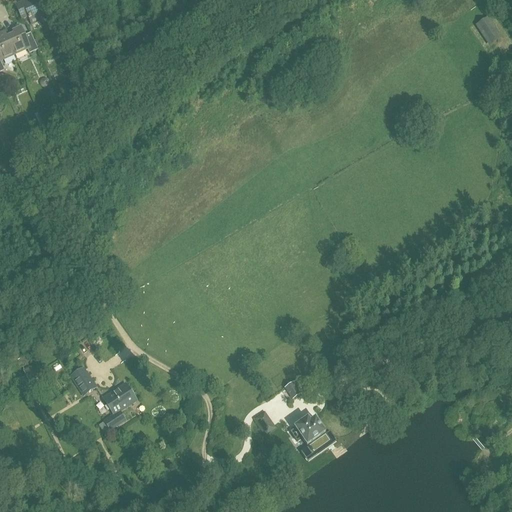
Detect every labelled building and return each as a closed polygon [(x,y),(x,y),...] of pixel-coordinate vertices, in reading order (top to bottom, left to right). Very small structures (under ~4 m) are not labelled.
[(40,20),(38,14),(42,12),(48,10),(43,0),(42,0),(38,2),(36,0),(28,0),(15,6),(22,20),(28,17),(31,24),(40,20)] [(488,47),(489,46),(493,43),(500,39),(498,35),(487,18),(476,26),(474,26),(488,47)] [(4,36),(14,56),(27,50),(29,55),(38,51),(32,38),(25,41),(24,37),(20,29),(5,36),(4,36)] [(0,34),(0,72),(4,71),(0,62),(14,56),(4,36),(5,36),(4,33),(0,34)] [(45,79),(44,79),(43,79),(42,79),(42,80),(41,80),(41,81),(40,81),(40,82),(40,83),(40,84),(40,85),(40,86),(41,87),(42,88),(43,88),(43,89),(44,89),(46,89),(46,88),(47,88),(48,88),(48,87),(49,87),(49,86),(50,85),(50,84),(50,83),(50,82),(49,81),(48,80),(47,79),(46,79),(45,79)] [(59,99),(53,86),(46,89),(52,102),(59,99)] [(55,372),(61,368),(59,363),(52,367),(55,372)] [(38,367),(25,374),(30,383),(42,376),(38,367)] [(84,368),(70,378),(84,399),(98,389),(84,368)] [(294,380),(285,387),(286,388),(284,389),(288,393),(293,400),(300,394),(297,389),(300,387),(294,380)] [(105,422),(110,431),(126,421),(121,413),(137,402),(126,384),(103,399),(114,416),(111,418),(105,422)] [(11,407),(7,399),(0,403),(4,410),(11,407)] [(255,419),(266,436),(276,429),(265,412),(255,419)] [(296,430),(296,431),(295,430),(291,433),(298,442),(302,439),(301,439),(302,438),(307,446),(308,445),(314,454),(330,443),(324,434),(325,434),(315,419),(311,423),(308,419),(295,428),(296,430)]
